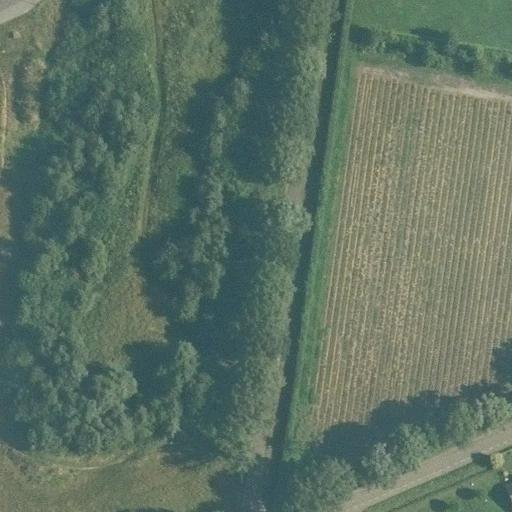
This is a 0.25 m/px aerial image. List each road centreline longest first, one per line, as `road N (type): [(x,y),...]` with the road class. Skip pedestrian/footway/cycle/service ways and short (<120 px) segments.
road 1 (unclassified): [(235,511),(312,0)]
road 2 (unclassified): [(511,419),(298,511)]
